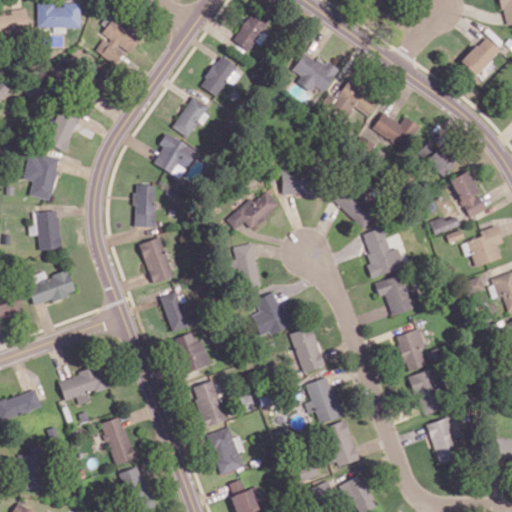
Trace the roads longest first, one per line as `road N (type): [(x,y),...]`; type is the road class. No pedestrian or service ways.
road 1 (residential): [(195,511),(101,253),(95,213),(118,134),(211,0)]
road 2 (residential): [(307,251),(336,293),(413,490),(435,505),(511,506)]
road 3 (residential): [(303,0),(452,105),(511,171)]
road 4 (residential): [(0,360),(123,315)]
